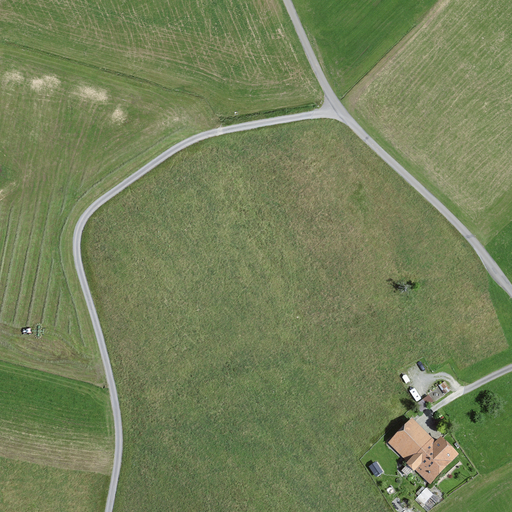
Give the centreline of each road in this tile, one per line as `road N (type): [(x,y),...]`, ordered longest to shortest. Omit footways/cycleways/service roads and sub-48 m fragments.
road 1 (track): [(339,111),(195,139),(99,201),(80,223),(75,249),(120,441),(110,511)]
road 2 (unclassified): [(288,0),(339,111),(452,218),(511,292)]
